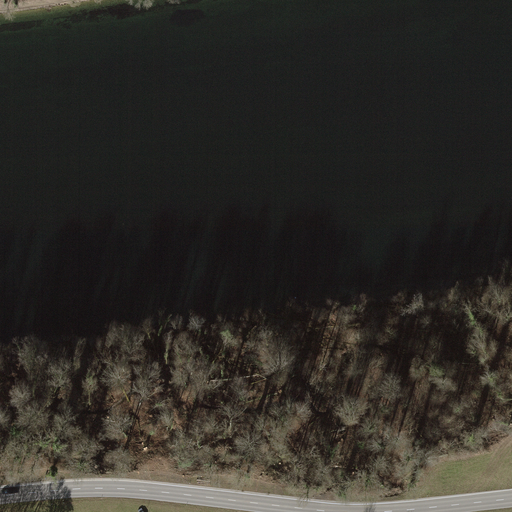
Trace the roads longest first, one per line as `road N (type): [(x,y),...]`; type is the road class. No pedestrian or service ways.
road 1 (tertiary): [(346,511),(138,489),(0,495)]
road 2 (tertiary): [(511,499),(390,511)]
